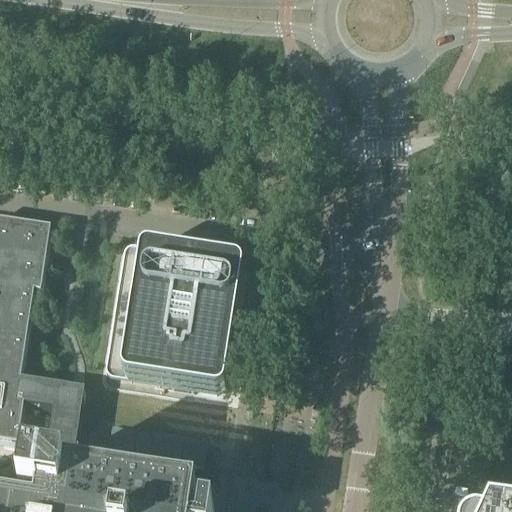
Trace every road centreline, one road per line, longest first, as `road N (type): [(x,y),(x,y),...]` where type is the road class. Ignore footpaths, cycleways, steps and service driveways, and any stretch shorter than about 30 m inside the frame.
road 1 (unclassified): [(0,200),(309,247),(389,245)]
road 2 (unclassified): [(389,245),(356,511)]
road 3 (tertiary): [(141,3),(180,19),(324,30)]
road 4 (unclassified): [(388,220),(398,193),(399,70)]
road 5 (unclassified): [(361,72),(373,175),(388,220)]
